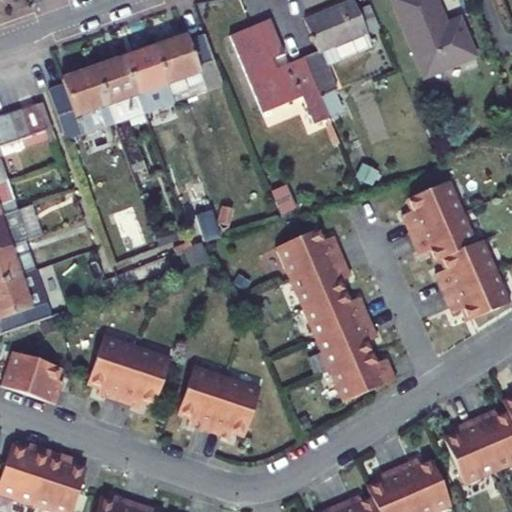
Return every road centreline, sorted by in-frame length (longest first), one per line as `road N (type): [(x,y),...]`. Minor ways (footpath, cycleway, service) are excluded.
road 1 (residential): [(0,413),(218,483),(262,485),(326,459),(511,337)]
road 2 (residential): [(0,43),(120,0)]
